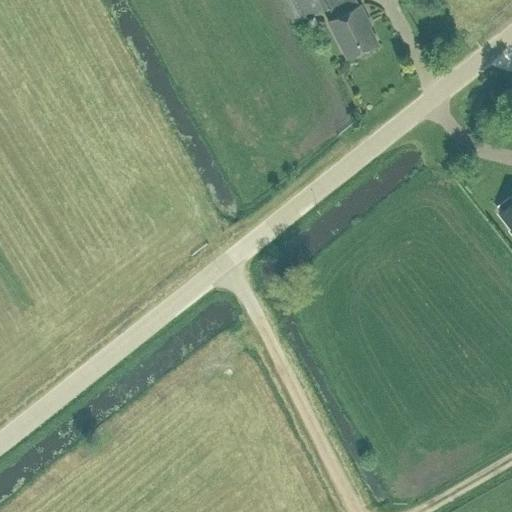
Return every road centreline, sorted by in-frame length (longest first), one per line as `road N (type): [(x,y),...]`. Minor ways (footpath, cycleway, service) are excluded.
road 1 (unclassified): [(0,440),(511,32)]
road 2 (track): [(361,511),(225,259)]
